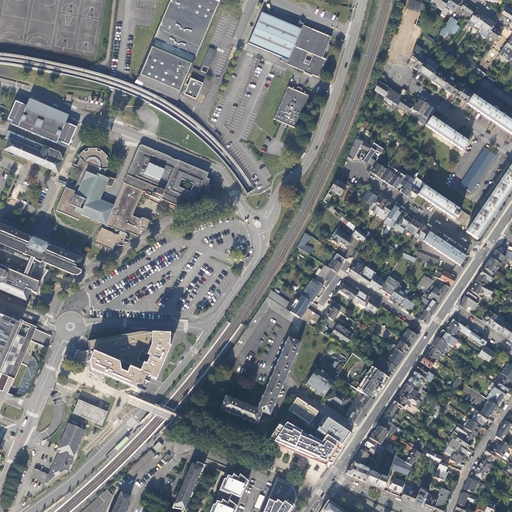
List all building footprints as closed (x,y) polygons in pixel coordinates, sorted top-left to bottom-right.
[(216,3),(216,0),(171,0),(157,34),(140,75),(160,84),(182,93),(185,86),(188,87),(185,95),(197,100),(204,84),(192,79),(189,85),(186,84),(191,70),(193,68),(219,6),(211,3),(212,1),(216,3)] [(408,0),(407,0),(394,51),(409,55),(423,4),(408,0)] [(446,7),(450,1),(448,0),(436,0),(433,4),(432,4),(434,5),(443,11),(446,7)] [(454,13),(461,2),(458,0),(450,0),(450,1),(446,7),(454,13)] [(475,12),(464,4),(461,8),(463,9),(462,11),(463,12),(463,13),(467,16),(469,13),(473,16),(475,12)] [(511,21),(511,14),(510,13),(511,12),(510,12),(504,8),(501,14),(511,21)] [(475,12),(473,16),(469,21),(475,25),(481,15),(475,12)] [(302,29),(299,28),(263,13),(250,44),(284,58),(289,60),(287,64),(319,78),(327,60),(324,59),(332,38),(304,26),(302,29)] [(460,19),(454,14),(440,35),(444,37),(447,32),(454,36),(460,27),(456,25),(460,19)] [(487,19),(481,15),(475,25),(473,28),(478,32),(481,28),(487,19)] [(495,25),(487,19),(481,28),(489,34),(495,25)] [(495,25),(489,34),(488,36),(495,41),(503,30),(495,25)] [(492,47),(500,53),(505,46),(511,36),(511,35),(511,33),(509,31),(507,33),(503,30),(495,41),(492,47)] [(511,35),(511,36),(505,46),(500,53),(499,55),(502,57),(504,53),(507,56),(505,59),(509,61),(511,58),(511,57),(511,35)] [(435,42),(427,36),(425,39),(433,44),(435,42)] [(426,52),(417,46),(414,52),(411,60),(416,63),(413,68),(419,72),(425,62),(421,60),(426,52)] [(210,48),(201,71),(199,74),(207,77),(217,51),(210,48)] [(469,63),(461,58),(458,61),(467,67),(469,63)] [(419,72),(431,80),(437,71),(425,62),(419,72)] [(478,69),(469,63),(467,67),(466,68),(475,73),(477,69),(478,69)] [(483,78),(485,75),(477,69),(475,73),(483,78)] [(431,80),(443,89),(449,80),(437,71),(431,80)] [(178,101),(182,93),(160,84),(140,75),(136,83),(178,101)] [(511,98),(484,79),(480,85),(511,106),(511,98)] [(443,89),(456,97),(462,88),(449,80),(443,89)] [(382,84),(379,81),(375,91),(385,98),(391,90),(382,84)] [(302,92),(297,90),(288,86),(285,92),(287,92),(286,94),(285,93),(281,103),(282,103),(281,105),(280,104),(278,109),(279,110),(279,111),(277,111),(274,119),(284,123),(288,125),(297,129),(311,96),(302,92)] [(456,97),(466,104),(472,95),(467,91),(468,89),(463,86),(462,88),(456,97)] [(397,107),(403,98),(391,90),(385,98),(385,99),(397,107)] [(511,134),(511,122),(473,96),(467,104),(511,134)] [(414,105),(403,98),(397,107),(408,115),(414,105)] [(26,106),(15,101),(7,119),(11,121),(10,124),(57,143),(58,140),(69,145),(76,127),(65,123),(68,116),(29,99),(26,106)] [(422,116),(429,106),(420,100),(414,110),(422,116)] [(432,117),(436,111),(429,106),(422,116),(430,120),(432,117)] [(468,142),(432,117),(430,120),(426,126),(462,151),(468,142)] [(4,150),(57,172),(63,160),(60,153),(7,131),(4,139),(8,140),(4,150)] [(372,147),(362,143),(363,141),(357,137),(349,157),(348,157),(348,158),(352,161),(353,160),(354,160),(360,148),(369,152),(372,147)] [(384,150),(374,143),(372,147),(369,152),(369,153),(363,161),(364,162),(367,164),(371,159),(376,162),(378,158),(373,155),(376,151),(381,154),(384,150)] [(141,228),(145,230),(149,221),(142,218),(141,219),(140,218),(140,219),(131,216),(142,191),(146,193),(145,194),(151,197),(159,200),(160,198),(162,199),(162,200),(181,208),(182,205),(190,209),(193,204),(197,206),(199,201),(202,203),(204,198),(207,199),(210,191),(208,190),(209,186),(207,185),(209,180),(205,178),(207,173),(154,150),(154,152),(143,147),(144,146),(142,145),(141,145),(140,145),(139,145),(123,183),(126,184),(116,206),(114,205),(112,210),(106,225),(120,231),(118,235),(102,228),(101,231),(99,231),(96,240),(97,240),(96,244),(112,250),(113,248),(114,248),(115,245),(117,246),(118,245),(123,247),(124,246),(125,246),(126,245),(127,242),(125,241),(126,239),(128,240),(128,239),(129,237),(128,236),(128,235),(127,235),(127,234),(126,234),(124,233),(125,231),(137,236),(141,228)] [(80,159),(76,168),(82,171),(75,187),(77,187),(75,192),(66,188),(56,210),(79,220),(81,214),(106,225),(112,210),(92,201),(93,199),(96,200),(103,184),(106,185),(109,178),(103,176),(106,169),(109,169),(109,161),(107,161),(105,158),(107,156),(102,151),(100,153),(97,151),(97,148),(88,149),(88,151),(85,153),(83,151),(78,157),(80,159)] [(460,185),(471,193),(496,156),(485,148),(460,185)] [(377,165),(372,173),(380,179),(385,170),(377,165)] [(466,232),(478,240),(511,188),(511,166),(466,232)] [(385,170),(380,179),(388,184),(394,175),(389,172),(386,170),(385,170)] [(388,184),(397,190),(402,181),(405,177),(402,175),(403,174),(402,174),(401,174),(397,171),(397,172),(395,174),(394,175),(388,184)] [(412,196),(415,198),(418,195),(419,193),(423,188),(424,186),(425,183),(417,178),(413,183),(405,195),(410,199),(412,196)] [(75,192),(77,187),(75,187),(59,181),(58,184),(66,188),(75,192)] [(335,181),(324,201),(328,204),(334,193),(341,196),(346,187),(335,181)] [(402,181),(397,190),(401,193),(403,189),(406,192),(410,186),(402,181)] [(100,199),(106,185),(103,184),(96,200),(93,199),(92,201),(112,210),(114,205),(116,206),(126,184),(123,183),(113,205),(100,199)] [(367,188),(363,186),(357,194),(359,196),(357,199),(359,200),(367,188)] [(419,193),(418,195),(464,226),(470,217),(424,186),(423,188),(419,193)] [(371,207),(377,198),(368,192),(362,201),(371,207)] [(386,201),(379,196),(377,198),(371,207),(369,209),(377,214),(386,201)] [(390,203),(386,201),(377,214),(385,220),(389,215),(388,214),(392,209),(388,206),(390,203)] [(403,212),(395,206),(389,215),(385,220),(383,223),(388,226),(388,225),(393,228),(398,221),(403,212)] [(398,221),(393,228),(402,234),(406,229),(407,227),(407,226),(411,220),(406,217),(407,215),(403,212),(398,221)] [(422,225),(413,219),(407,227),(406,229),(415,235),(422,225)] [(367,237),(348,222),(346,225),(354,230),(355,229),(356,230),(353,235),(363,242),(367,237)] [(30,237),(0,224),(0,243),(5,246),(3,250),(0,248),(0,289),(26,300),(30,292),(37,294),(37,286),(31,283),(33,280),(26,277),(28,274),(37,278),(38,279),(39,279),(40,279),(41,278),(41,277),(41,275),(40,275),(47,264),(72,274),(75,269),(76,269),(81,259),(49,246),(47,242),(42,240),(33,236),(30,237)] [(415,235),(414,237),(423,243),(423,241),(425,239),(424,238),(428,232),(424,230),(426,227),(422,225),(415,235)] [(339,231),(332,241),(337,244),(338,243),(345,248),(352,239),(339,231)] [(458,275),(463,268),(460,266),(466,257),(429,233),(423,241),(458,264),(452,273),(458,275)] [(311,237),(305,234),(297,247),(309,255),(313,249),(306,246),(311,237)] [(316,245),(313,249),(309,255),(311,257),(318,246),(316,245)] [(393,249),(387,246),(383,252),(389,255),(393,249)] [(495,251),(491,258),(500,264),(504,257),(511,259),(511,252),(502,249),(495,251)] [(439,261),(416,252),(413,258),(416,259),(437,267),(439,261)] [(333,259),(331,263),(329,262),(326,267),(336,273),(345,260),(337,254),(333,259)] [(413,258),(403,254),(401,257),(414,263),(416,259),(413,258)] [(491,258),(484,268),(494,275),(495,274),(494,273),(500,264),(491,258)] [(358,279),(365,268),(357,263),(353,269),(352,268),(349,273),(358,279)] [(326,288),(336,273),(326,267),(325,266),(322,271),(319,275),(315,280),(323,286),(326,288)] [(368,268),(366,267),(365,268),(358,279),(368,286),(374,276),(376,274),(368,268)] [(484,268),(479,275),(487,281),(490,283),(495,276),(494,275),(484,268)] [(452,285),(456,278),(449,274),(449,273),(444,271),(438,279),(452,285)] [(374,276),(368,286),(379,293),(385,284),(389,277),(389,276),(383,272),(378,279),(374,276)] [(475,282),(476,282),(486,286),(488,283),(486,282),(487,281),(479,275),(475,282)] [(424,284),(427,280),(427,279),(424,276),(417,287),(420,289),(421,287),(424,284)] [(396,288),(399,284),(389,277),(385,284),(386,285),(388,283),(396,289),(396,288)] [(315,280),(313,279),(306,290),(309,292),(304,298),(312,303),(323,286),(315,280)] [(433,281),(432,280),(431,282),(427,280),(424,284),(421,287),(427,290),(433,281)] [(481,292),(490,296),(494,289),(486,286),(476,282),(472,289),(471,288),(469,290),(478,296),(481,292)] [(354,300),(358,294),(344,284),(338,292),(348,298),(349,297),(354,300)] [(385,284),(379,293),(387,298),(389,296),(391,297),(395,291),(386,285),(385,284)] [(443,298),(450,288),(444,285),(440,291),(435,287),(431,292),(443,298)] [(407,295),(396,288),(396,289),(395,291),(391,297),(401,303),(406,297),(407,295)] [(289,302),(271,290),(267,296),(268,296),(285,308),(289,302)] [(469,290),(466,295),(475,301),(478,296),(469,290)] [(371,299),(359,292),(358,294),(354,300),(353,301),(365,309),(366,307),(371,299)] [(432,315),(443,298),(431,292),(429,295),(424,293),(422,296),(427,299),(428,297),(432,299),(430,303),(421,297),(419,301),(424,304),(420,308),(422,310),(425,311),(425,310),(432,315)] [(296,352),(300,343),(295,340),(304,321),(291,312),(285,308),(268,296),(232,351),(238,355),(269,307),(294,323),(274,371),(258,409),(254,407),(253,407),(240,402),(236,399),(235,400),(226,396),(221,408),(257,423),(262,411),(270,414),(273,406),(275,406),(276,399),(281,387),(283,387),(284,381),(287,375),(290,371),(289,369),(294,357),(298,353),(296,352)] [(301,296),(291,312),(304,321),(309,324),(311,320),(316,323),(321,316),(308,308),(312,303),(304,298),(301,296)] [(478,305),(465,296),(459,305),(464,309),(467,306),(474,311),(478,305)] [(401,303),(401,305),(403,306),(402,308),(406,311),(408,308),(411,302),(412,301),(406,297),(401,303)] [(380,306),(371,299),(366,307),(375,314),(380,306)] [(333,301),(330,305),(331,306),(339,312),(344,315),(347,310),(333,301)] [(333,321),(339,312),(331,306),(324,315),(333,321)] [(426,324),(432,315),(425,310),(425,311),(422,310),(421,312),(423,313),(419,320),(426,324)] [(483,322),(490,327),(496,318),(497,316),(494,314),(490,311),(483,322)] [(0,372),(1,373),(14,379),(21,364),(27,366),(15,396),(18,397),(22,396),(30,389),(35,378),(36,375),(37,371),(37,366),(36,362),(34,359),(31,357),(25,354),(31,340),(23,337),(16,334),(21,322),(0,313),(0,372)] [(490,327),(499,333),(506,324),(496,318),(490,327)] [(469,336),(472,332),(453,320),(451,323),(460,329),(459,330),(469,336)] [(499,333),(509,339),(511,334),(511,326),(506,322),(506,324),(499,333)] [(453,337),(459,330),(460,329),(451,323),(445,332),(452,336),(453,337)] [(338,324),(336,328),(338,329),(340,327),(352,336),(353,334),(338,324)] [(325,325),(320,332),(325,334),(329,328),(325,325)] [(332,333),(347,342),(352,336),(340,327),(338,329),(336,328),(332,333)] [(410,347),(417,336),(408,330),(400,341),(410,347)] [(452,336),(445,332),(443,330),(439,335),(443,338),(442,340),(448,344),(449,345),(451,341),(450,340),(452,336)] [(76,353),(73,361),(79,364),(88,362),(89,369),(145,393),(151,378),(156,380),(176,334),(150,333),(141,332),(88,342),(90,351),(76,353)] [(442,340),(438,337),(432,345),(436,348),(436,349),(441,353),(448,344),(442,340)] [(405,355),(410,347),(400,341),(397,346),(393,344),(391,346),(395,349),(405,355)] [(436,349),(431,346),(426,354),(435,360),(438,361),(442,354),(441,353),(436,349)] [(489,362),(494,354),(484,347),(479,355),(489,362)] [(397,366),(405,355),(395,349),(388,359),(397,366)] [(435,360),(426,354),(421,362),(425,365),(424,366),(429,369),(435,360)] [(390,378),(397,367),(384,359),(382,363),(385,364),(382,368),(375,364),(374,365),(371,363),(370,365),(373,366),(390,378)] [(435,376),(419,365),(416,369),(420,372),(419,374),(426,379),(431,382),(435,376)] [(511,380),(511,368),(507,365),(501,373),(511,381),(511,380)] [(374,401),(390,378),(373,366),(369,371),(366,369),(361,376),(364,378),(357,389),(365,395),(374,401)] [(316,369),(306,385),(324,397),(334,381),(330,378),(331,377),(321,370),(320,372),(316,369)] [(415,371),(406,384),(417,390),(422,382),(423,383),(426,379),(419,374),(415,371)] [(495,384),(508,393),(511,387),(510,386),(511,382),(511,380),(511,381),(501,373),(498,379),(495,384)] [(458,378),(456,381),(452,387),(455,390),(463,378),(460,376),(459,378),(458,378)] [(493,383),(490,388),(492,390),(486,398),(488,399),(498,406),(503,399),(502,399),(504,397),(508,393),(495,384),(493,383)] [(417,404),(419,401),(414,398),(418,392),(417,390),(406,384),(399,394),(401,395),(409,400),(416,405),(417,404)] [(337,406),(342,409),(349,399),(335,389),(329,399),(338,405),(337,406)] [(357,425),(374,401),(365,395),(363,398),(362,398),(360,401),(361,401),(353,413),(352,412),(350,416),(351,416),(348,419),(357,425)] [(398,400),(396,398),(393,403),(398,407),(403,410),(409,400),(401,395),(398,400)] [(441,411),(443,408),(423,395),(421,398),(441,411)] [(327,470),(343,446),(335,440),(327,435),(322,443),(309,437),(310,435),(302,432),(303,430),(301,429),(305,422),(310,425),(319,412),(297,398),(267,443),(327,470)] [(488,418),(489,418),(492,412),(490,411),(491,409),(494,410),(495,411),(498,406),(488,399),(484,405),(485,406),(481,413),(488,418)] [(398,407),(393,403),(383,418),(392,424),(398,415),(395,413),(396,411),(398,407)] [(481,413),(477,410),(474,415),(471,420),(481,426),(485,422),(488,418),(481,413)] [(352,434),(328,418),(321,428),(319,426),(318,429),(327,435),(335,440),(343,446),(352,434)] [(392,424),(383,418),(378,425),(389,432),(394,425),(392,424)] [(475,435),(476,435),(482,427),(481,426),(471,420),(470,419),(465,427),(475,435)] [(511,431),(511,425),(506,421),(496,436),(502,440),(509,430),(511,431)] [(34,468),(30,478),(50,484),(52,477),(57,479),(60,470),(69,473),(84,428),(67,422),(49,473),(34,468)] [(453,438),(468,448),(471,443),(470,442),(475,435),(465,427),(459,424),(455,430),(459,432),(458,434),(454,432),(451,436),(453,438)] [(389,432),(378,425),(370,437),(384,446),(385,445),(382,443),(389,432)] [(410,449),(411,447),(400,439),(393,435),(391,438),(395,441),(395,442),(397,443),(398,443),(403,446),(403,445),(410,449)] [(126,436),(114,448),(117,451),(129,439),(126,436)] [(376,452),(379,454),(384,446),(370,437),(365,444),(370,448),(369,450),(374,454),(376,452)] [(465,453),(468,448),(453,438),(449,443),(447,442),(445,444),(448,447),(461,455),(463,452),(465,453)] [(159,442),(153,448),(157,451),(162,446),(159,442)] [(498,443),(493,451),(506,460),(510,455),(506,452),(511,446),(505,442),(502,446),(501,445),(498,443)] [(376,458),(362,449),(346,473),(355,477),(365,482),(370,471),(369,468),(366,467),(362,465),(367,457),(376,462),(386,448),(384,446),(379,454),(376,458)] [(450,459),(459,465),(461,462),(460,461),(463,456),(461,455),(448,447),(445,451),(452,456),(450,459)] [(397,456),(394,453),(387,449),(383,455),(387,457),(387,456),(389,457),(383,471),(389,474),(392,469),(397,456)] [(420,453),(415,450),(414,449),(405,462),(412,466),(420,453)] [(496,455),(487,449),(485,453),(488,456),(485,460),(490,463),(496,455)] [(128,473),(132,478),(155,455),(150,450),(128,473)] [(422,454),(441,462),(442,457),(428,451),(424,450),(422,454)] [(163,458),(168,461),(171,457),(167,453),(163,458)] [(412,466),(405,462),(397,456),(392,469),(408,476),(412,466)] [(490,463),(485,460),(484,462),(482,461),(479,466),(489,472),(491,467),(490,466),(491,463),(490,463)] [(441,462),(434,476),(445,481),(447,475),(448,473),(445,472),(448,465),(441,462)] [(200,478),(205,466),(197,463),(195,466),(202,468),(198,477),(200,478)] [(172,508),(182,510),(183,508),(185,508),(190,496),(191,492),(195,485),(196,481),(198,477),(202,468),(195,466),(192,464),(189,473),(186,472),(185,476),(187,477),(180,492),(178,491),(176,495),(178,496),(175,504),(174,504),(172,508)] [(476,475),(472,472),(469,478),(476,481),(479,477),(481,479),(484,475),(485,476),(489,472),(479,466),(476,470),(478,471),(476,475)] [(370,471),(365,482),(373,485),(383,489),(388,478),(370,471)] [(455,479),(457,474),(449,471),(448,473),(447,475),(455,479)] [(247,481),(239,475),(238,478),(233,474),(232,478),(227,476),(225,480),(224,480),(220,490),(240,499),(247,481)] [(426,474),(422,483),(430,487),(432,483),(430,483),(433,476),(426,474)] [(393,478),(387,491),(392,493),(399,496),(405,483),(393,478)] [(476,481),(469,478),(464,489),(473,493),(478,482),(476,481)] [(288,511),(290,510),(295,503),(296,499),(297,497),(297,496),(297,495),(297,494),(297,493),(296,492),(296,491),(295,490),(295,489),(294,487),(293,486),(292,485),(291,484),(290,483),(288,483),(279,479),(263,511),(288,511)] [(419,491),(415,501),(423,505),(424,500),(427,493),(429,489),(421,485),(419,491)] [(404,491),(401,497),(407,499),(414,502),(415,501),(419,491),(413,488),(412,491),(410,490),(409,493),(404,491)] [(436,504),(433,510),(436,511),(443,511),(445,509),(442,508),(449,491),(442,488),(441,491),(439,495),(440,495),(436,504)] [(112,495),(108,490),(100,497),(104,502),(112,495)] [(466,500),(473,503),(476,497),(468,494),(463,492),(458,504),(464,506),(466,500)] [(130,497),(121,493),(113,511),(123,511),(125,510),(127,511),(129,506),(126,505),(130,497)] [(426,501),(424,506),(427,508),(433,510),(436,504),(435,503),(436,499),(432,497),(433,496),(427,493),(424,500),(426,501)] [(93,511),(104,502),(100,497),(82,511),(93,511)] [(234,511),(236,507),(229,501),(227,504),(222,500),(221,503),(217,502),(215,506),(214,505),(210,511),(234,511)] [(343,511),(337,508),(327,501),(320,511),(343,511)] [(493,511),(497,504),(489,501),(484,511),(493,511)]
